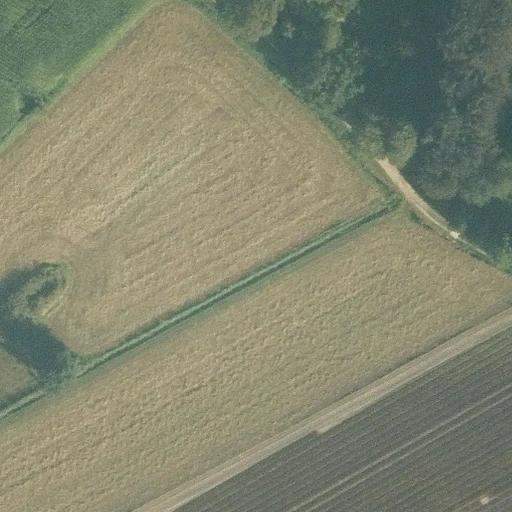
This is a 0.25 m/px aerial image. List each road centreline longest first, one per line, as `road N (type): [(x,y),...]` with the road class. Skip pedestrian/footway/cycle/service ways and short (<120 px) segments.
road 1 (track): [(224,0),(271,40),(412,197)]
road 2 (track): [(412,197),(474,250),(511,267)]
